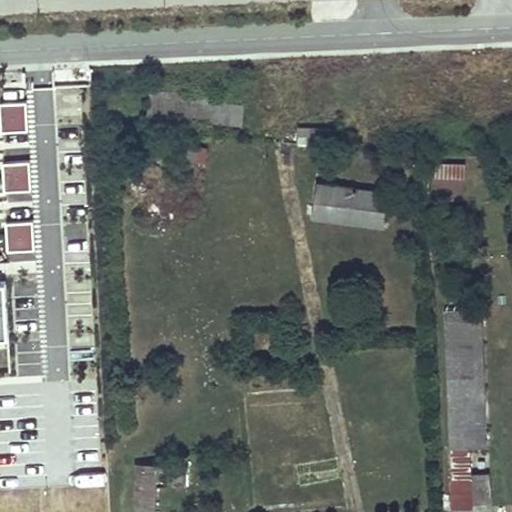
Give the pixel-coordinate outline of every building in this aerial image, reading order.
[(1,100),(3,128),(29,126),(27,98),(1,100)] [(243,113),(149,104),(148,115),(243,124),(243,113)] [(329,145),(330,129),(299,127),(298,130),(298,143),(329,145)] [(283,129),(282,142),(298,143),(298,130),(283,129)] [(330,129),(329,145),(339,145),(340,130),(330,129)] [(31,158),(6,158),(6,186),(31,186),(31,158)] [(465,166),(438,165),(437,200),(464,201),(465,166)] [(389,193),(316,184),(313,216),(331,219),(332,207),(368,212),(367,223),(386,226),(389,193)] [(368,212),(332,207),(331,219),(367,223),(368,212)] [(34,218),(8,218),(8,249),(35,248),(34,218)] [(7,276),(0,276),(0,335),(9,335),(7,276)] [(488,446),(483,307),(445,309),(447,342),(448,381),(452,426),(455,476),(456,508),(476,506),(476,504),(474,487),(473,475),(470,448),(488,446)] [(157,511),(157,474),(157,465),(128,466),(129,511),(157,511)] [(185,474),(184,465),(157,465),(157,474),(185,474)] [(474,487),(476,504),(494,502),(491,473),(473,475),(474,487)]
